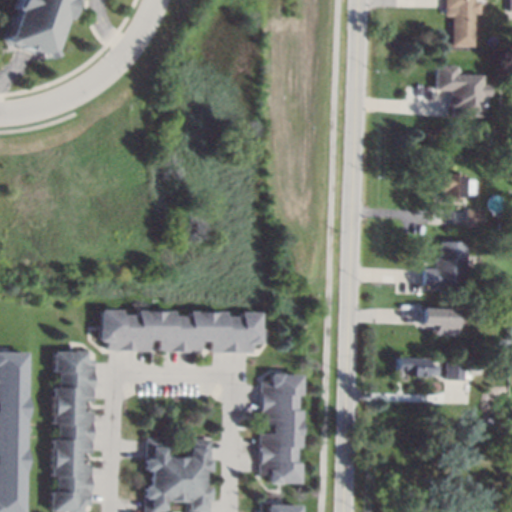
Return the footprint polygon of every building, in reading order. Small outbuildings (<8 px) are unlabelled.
[(69,0),(63,19),(60,18),(48,51),(50,54),(42,59),(39,54),(34,52),(18,46),(10,43),(5,45),(1,37),(6,35),(15,9),(11,8),(13,0),(69,0)] [(476,0),(476,13),(470,13),(470,45),(448,45),(448,15),(440,15),(441,6),(441,0),(476,0)] [(452,64),(452,67),(455,67),(455,72),(478,73),(478,84),(486,84),(486,94),(478,94),(477,115),(449,114),(449,106),(447,106),(445,106),(446,89),(431,88),(432,64),(452,64)] [(461,174),(460,178),(461,178),(473,179),(472,193),(461,192),(460,198),(439,196),(440,191),(435,190),(436,172),(461,174)] [(480,208),(479,226),(470,226),(462,225),(462,211),(463,208),(480,208)] [(504,236),(503,246),(491,246),(492,236),(504,236)] [(462,285),(422,285),(419,285),(419,270),(419,267),(431,268),(431,258),(436,258),(436,241),(462,241),(462,285)] [(454,309),(454,334),(429,334),(430,324),(418,323),(417,323),(418,308),(454,309)] [(256,331),(257,331),(257,342),(248,342),(248,352),(244,352),(211,352),(206,352),(206,339),(197,339),(197,351),(192,351),(159,351),(155,351),(155,339),(145,339),(145,350),(141,350),(107,350),(103,350),(103,341),(95,341),(95,328),(97,328),(96,309),(117,309),(117,315),(132,315),(132,310),(169,310),(169,315),(184,315),(184,311),(222,311),(222,316),(236,316),(236,311),(256,311),(256,331)] [(505,342),(504,350),(494,349),(495,341),(505,342)] [(82,360),(90,360),(90,362),(90,396),(90,399),(78,399),(78,411),(90,411),(90,414),(90,449),(90,452),(77,452),(77,462),(89,462),(89,467),(89,501),(89,504),(78,504),(78,511),(66,511),(48,510),(48,490),(53,490),(54,474),(49,474),(49,438),(54,438),(54,423),(49,423),(50,384),(54,384),(54,370),(50,370),(50,351),(82,351),(82,360)] [(20,511),(0,511),(0,352),(22,352),(20,511)] [(422,358),(422,375),(403,374),(390,374),(391,357),(422,358)] [(461,363),(460,373),(460,380),(441,379),(442,362),(461,363)] [(279,374),(298,374),(298,396),(293,396),(293,409),(297,409),(296,447),(293,447),(292,462),(296,462),(295,483),(265,482),(265,474),(255,474),(255,471),(256,436),(256,432),(268,432),(268,422),(256,422),(256,419),(257,385),(257,380),(266,381),(266,372),(279,373),(279,374)] [(163,456),(186,456),(186,439),(207,439),(207,440),(207,458),(207,471),(201,471),(201,487),(207,487),(207,500),(207,511),(186,511),(186,501),(162,501),(162,511),(142,511),(142,498),(142,486),(147,486),(147,469),(142,469),(142,457),(142,440),(142,437),(163,437),(163,456)]
